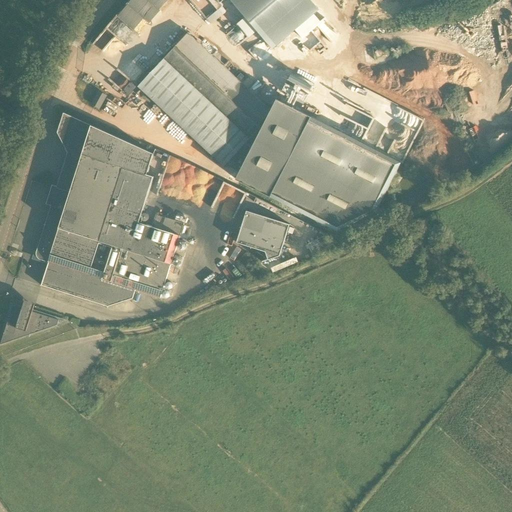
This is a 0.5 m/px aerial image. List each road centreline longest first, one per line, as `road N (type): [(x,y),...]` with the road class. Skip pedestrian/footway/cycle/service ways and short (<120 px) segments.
road 1 (track): [(511,161),(447,206),(327,264),(172,324)]
road 2 (tertiary): [(0,246),(66,64),(109,0)]
road 3 (residential): [(172,324),(0,360)]
